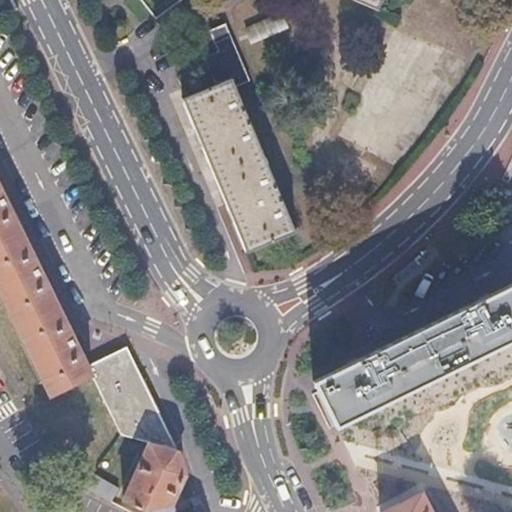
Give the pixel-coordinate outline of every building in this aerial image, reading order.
[(355,0),(376,9),(379,0),(355,0)] [(225,24),(209,31),(215,46),(231,39),(225,24)] [(202,51),(216,86),(232,80),(235,87),(249,82),(231,39),(215,46),(202,51)] [(216,86),(182,100),(192,124),(203,151),(226,208),(245,254),(293,235),(235,87),(232,80),(216,86)] [(0,293),(50,396),(90,377),(88,367),(76,342),(64,318),(52,294),(40,269),(4,196),(0,188),(0,293)] [(315,380),(336,424),(511,339),(511,285),(489,297),(348,365),(315,380)] [(88,367),(90,377),(118,433),(148,441),(177,449),(127,348),(88,367)] [(177,449),(148,441),(121,499),(145,511),(170,511),(169,509),(170,505),(185,475),(177,449)] [(117,488),(91,472),(84,486),(110,501),(117,488)] [(432,511),(423,492),(381,511),(432,511)]
